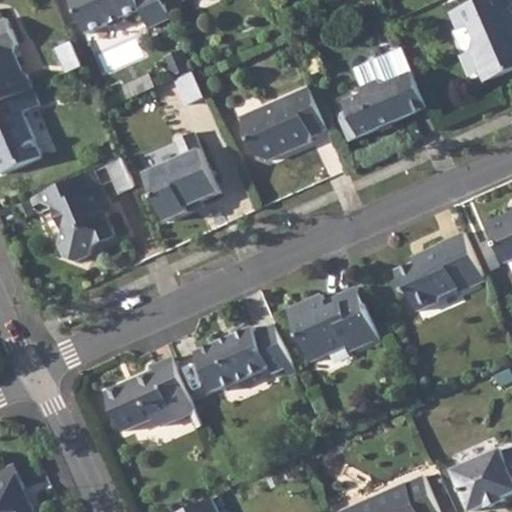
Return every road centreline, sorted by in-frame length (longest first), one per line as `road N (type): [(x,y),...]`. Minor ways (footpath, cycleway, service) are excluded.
road 1 (residential): [(36,379),(511,161)]
road 2 (residential): [(100,511),(36,379)]
